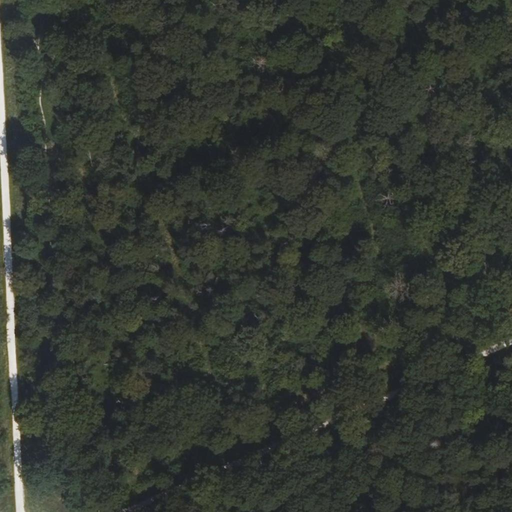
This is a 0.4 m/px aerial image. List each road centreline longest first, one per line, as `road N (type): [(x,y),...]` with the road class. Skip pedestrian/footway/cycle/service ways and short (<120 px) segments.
road 1 (track): [(94,511),(59,482),(49,433),(64,304),(39,99),(37,0)]
road 2 (track): [(126,511),(511,340)]
road 3 (track): [(0,96),(19,511)]
